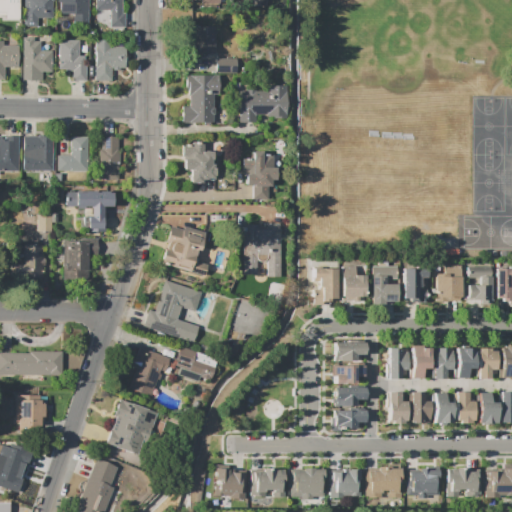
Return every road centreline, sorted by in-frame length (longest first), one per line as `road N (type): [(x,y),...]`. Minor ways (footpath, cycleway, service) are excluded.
road 1 (residential): [(151,0),(155,183),(40,511)]
road 2 (residential): [(235,446),(511,445)]
road 3 (residential): [(511,325),(330,327),(312,335)]
road 4 (residential): [(154,105),(0,104)]
